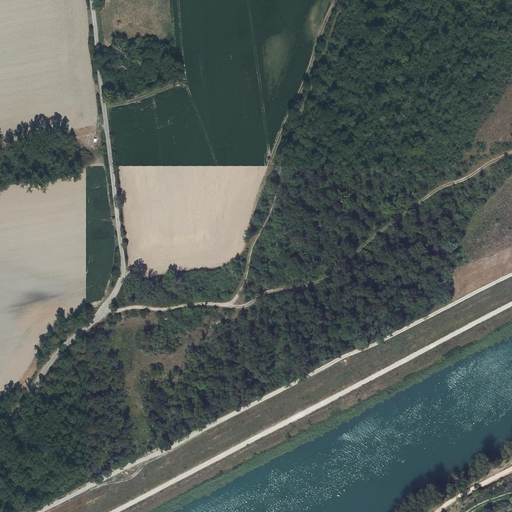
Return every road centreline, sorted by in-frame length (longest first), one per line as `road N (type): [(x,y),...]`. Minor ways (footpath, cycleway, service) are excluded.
road 1 (track): [(511,274),(38,511)]
road 2 (unclassified): [(0,420),(27,400),(58,351),(97,316),(122,272),(91,0)]
road 3 (track): [(103,308),(234,299),(345,0)]
road 4 (track): [(112,511),(511,303)]
road 5 (track): [(511,151),(424,197),(340,271),(227,305)]
